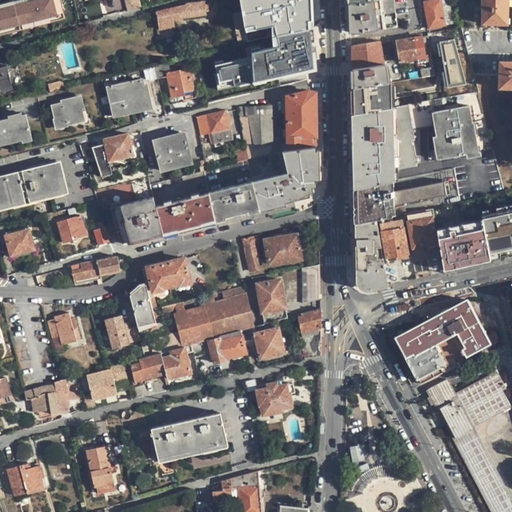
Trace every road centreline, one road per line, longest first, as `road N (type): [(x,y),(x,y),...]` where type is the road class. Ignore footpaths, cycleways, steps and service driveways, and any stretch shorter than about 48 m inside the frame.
road 1 (residential): [(0,291),(94,290),(158,251),(335,208)]
road 2 (residential): [(332,357),(0,441)]
road 3 (residential): [(333,80),(48,145)]
road 4 (secondary): [(491,276),(336,307)]
road 5 (secondary): [(332,357),(322,511)]
road 6 (secondary): [(333,80),(335,208)]
